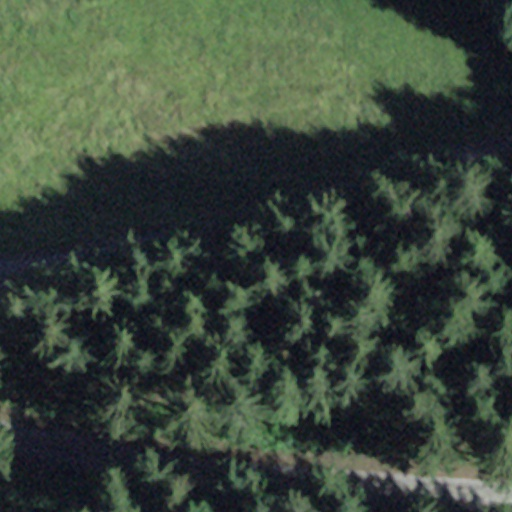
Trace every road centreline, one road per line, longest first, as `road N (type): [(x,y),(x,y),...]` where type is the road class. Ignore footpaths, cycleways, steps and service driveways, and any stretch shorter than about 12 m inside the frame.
road 1 (unclassified): [(511,151),(180,239),(0,272)]
road 2 (unclassified): [(0,425),(184,466),(511,494)]
